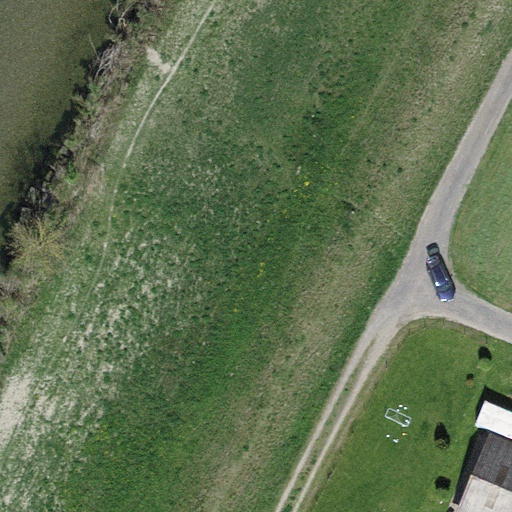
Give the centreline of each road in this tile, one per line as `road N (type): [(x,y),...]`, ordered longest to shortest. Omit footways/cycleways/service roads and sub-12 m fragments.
road 1 (track): [(401,286),(280,511)]
road 2 (track): [(511,82),(401,286)]
